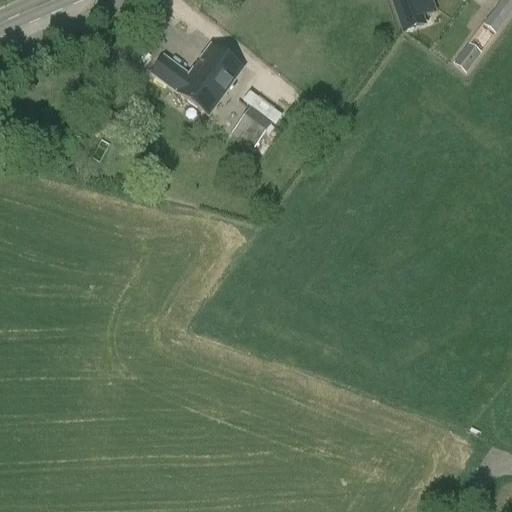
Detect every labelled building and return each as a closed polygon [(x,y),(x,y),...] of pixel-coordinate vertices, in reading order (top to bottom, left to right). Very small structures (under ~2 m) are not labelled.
[(391,0),(401,29),(422,22),(421,18),(432,14),(427,0),(423,0),(415,3),(414,0),(391,0)] [(511,13),(511,0),(502,0),(482,27),(495,37),(511,13)] [(465,77),(481,56),(468,46),(452,67),(465,77)] [(208,47),(187,76),(162,58),(149,76),(206,118),(241,71),(208,47)] [(75,170),(100,134),(106,138),(119,120),(105,110),(67,164),(75,170)] [(281,134),(250,111),(231,137),(262,160),(281,134)]
